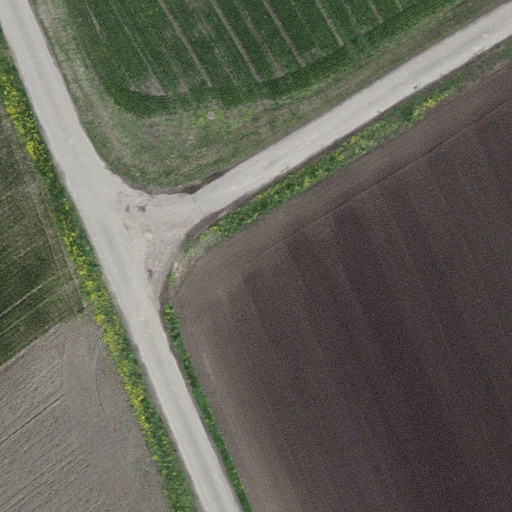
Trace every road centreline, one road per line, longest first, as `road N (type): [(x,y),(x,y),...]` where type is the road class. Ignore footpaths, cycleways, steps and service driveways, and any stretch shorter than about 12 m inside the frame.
road 1 (track): [(128,259),(511,28)]
road 2 (track): [(128,259),(16,0)]
road 3 (track): [(231,511),(128,259)]
